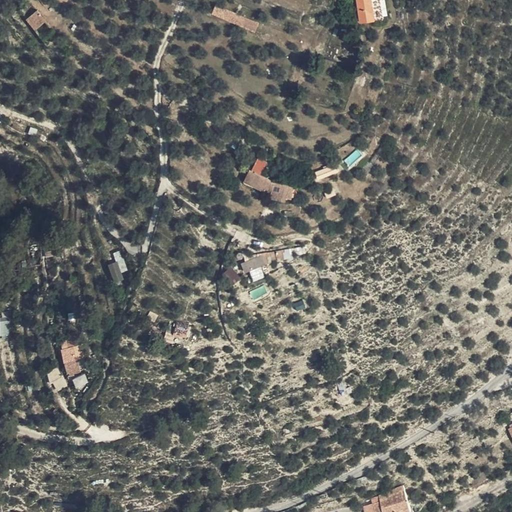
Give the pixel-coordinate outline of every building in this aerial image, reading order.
[(206,0),(246,16),(250,7),(233,0),(206,0)] [(383,14),(381,0),(359,0),(364,18),(383,14)] [(32,12),(27,16),(33,23),(43,14),(37,7),(32,12)] [(43,14),(33,23),(39,31),(50,21),(43,14)] [(50,21),(39,31),(44,37),(50,31),(55,27),(50,21)] [(50,31),(44,37),(49,42),(55,37),(50,31)] [(370,149),(362,140),(342,157),(350,166),(370,149)] [(320,175),(340,168),(337,160),(317,166),(320,175)] [(282,187),(297,189),(297,180),(293,180),(293,173),(282,173),(282,176),(273,175),(249,163),(244,172),(270,184),(273,185),(274,182),(282,183),(282,187)] [(294,252),(293,244),(264,249),(264,251),(244,258),(248,266),(266,259),(295,254),(294,252)] [(112,253),(116,262),(108,265),(114,283),(124,280),(121,273),(127,270),(120,250),(112,253)] [(230,267),(222,275),(231,286),(240,279),(230,267)] [(166,332),(174,333),(175,319),(168,319),(166,332)] [(175,319),(174,333),(187,333),(188,320),(175,319)] [(0,321),(0,335),(0,336),(10,335),(8,321),(0,321)] [(78,339),(77,332),(68,334),(70,341),(67,342),(69,349),(64,350),(69,372),(72,372),(72,370),(75,369),(74,366),(79,365),(76,356),(84,353),(79,339),(78,339)] [(57,371),(48,374),(52,382),(53,382),(57,389),(63,386),(59,376),(58,377),(57,371)] [(85,373),(75,375),(76,384),(87,381),(85,373)] [(511,418),(503,425),(511,437),(511,418)] [(405,511),(398,489),(374,499),(375,503),(368,506),(370,511),(405,511)]
